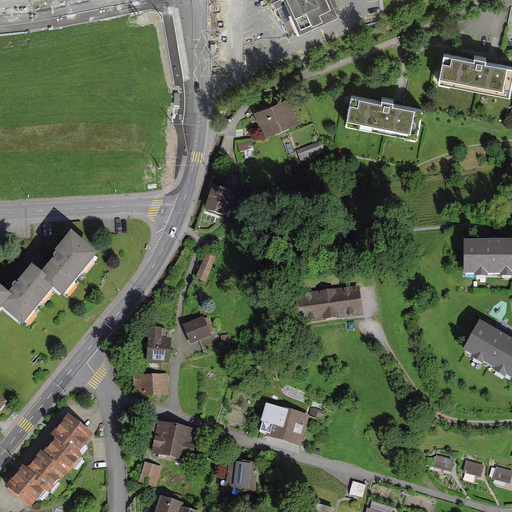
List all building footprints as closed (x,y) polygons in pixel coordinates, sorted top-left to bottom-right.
[(282,0),(276,2),(289,35),(296,32),(283,0),(282,0)] [(284,0),(299,34),(336,17),(328,0),(284,0)] [(473,60),(443,55),(438,82),(511,95),(511,87),(511,66),(485,62),(486,60),(474,58),(473,60)] [(381,101),(351,96),(346,123),(418,136),(423,109),(393,103),(394,101),(381,99),(381,101)] [(266,132),(296,119),(286,98),(257,111),(266,132)] [(253,141),(239,143),(240,151),(254,150),(253,141)] [(324,153),(320,143),(296,152),(300,163),(324,153)] [(238,197),(215,189),(207,212),(227,218),(230,211),(233,212),(238,197)] [(59,257),(45,275),(50,279),(48,282),(56,288),(66,295),(100,252),(75,232),(57,255),(59,257)] [(511,243),(467,243),(467,272),(511,272),(511,243)] [(218,259),(206,253),(193,278),(206,284),(218,259)] [(34,266),(11,295),(3,305),(26,325),(56,288),(48,282),(50,279),(45,275),(34,266)] [(0,308),(3,305),(11,295),(0,286),(0,308)] [(299,296),(302,323),(366,315),(362,288),(299,296)] [(203,318),(185,325),(191,340),(209,333),(203,318)] [(511,339),(482,322),(466,349),(511,375),(511,339)] [(148,359),(167,360),(169,339),(161,338),(161,329),(150,328),(148,359)] [(165,375),(137,376),(138,394),(166,393),(165,375)] [(306,417),(276,408),(269,433),(299,442),(306,417)] [(57,437),(44,453),(64,470),(67,472),(81,455),(76,451),(90,435),(68,417),(53,434),(57,437)] [(205,433),(159,424),(153,456),(199,464),(205,433)] [(48,488),(64,470),(44,453),(42,451),(29,467),(26,465),(9,485),(31,503),(45,485),(48,488)] [(454,461),(437,457),(434,469),(451,473),(454,461)] [(256,464),(231,461),(228,485),(253,488),(256,464)] [(484,466),(467,461),(463,473),(480,478),(484,466)] [(141,485),(158,488),(162,467),(145,464),(141,485)] [(511,474),(511,471),(497,468),(494,479),(510,483),(511,474)] [(363,499),(366,487),(353,484),(350,495),(363,499)] [(178,511),(180,508),(182,504),(163,498),(158,511),(178,511)]
